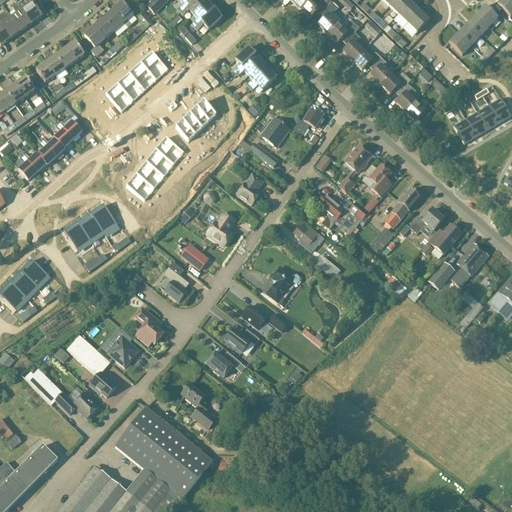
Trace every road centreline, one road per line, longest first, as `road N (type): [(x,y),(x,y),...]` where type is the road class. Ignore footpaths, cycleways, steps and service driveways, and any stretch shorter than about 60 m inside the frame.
road 1 (residential): [(0,252),(92,176),(112,145),(254,19)]
road 2 (residential): [(31,511),(242,256)]
road 3 (residential): [(511,254),(348,108)]
road 4 (residential): [(245,252),(348,108)]
road 5 (residential): [(348,108),(254,19)]
